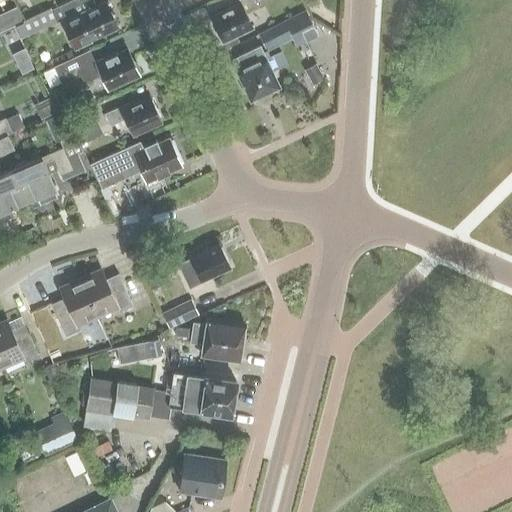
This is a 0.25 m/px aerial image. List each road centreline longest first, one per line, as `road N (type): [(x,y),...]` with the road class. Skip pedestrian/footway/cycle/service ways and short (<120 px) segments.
road 1 (residential): [(242,197),(169,225),(57,249),(0,282)]
road 2 (unclassified): [(344,212),(362,0)]
road 3 (tertiary): [(229,169),(149,0)]
road 4 (unclassified): [(241,511),(285,331)]
road 5 (tertiary): [(511,276),(344,212)]
road 6 (tertiary): [(344,212),(316,338)]
